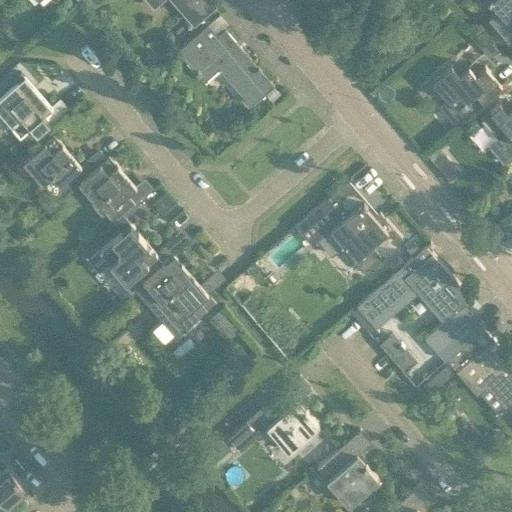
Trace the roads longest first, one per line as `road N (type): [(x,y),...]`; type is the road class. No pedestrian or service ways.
road 1 (residential): [(362,117),(229,228),(206,216),(81,56)]
road 2 (tertiary): [(511,288),(362,117)]
road 3 (residential): [(481,511),(333,348)]
road 4 (tertiary): [(362,117),(259,0)]
